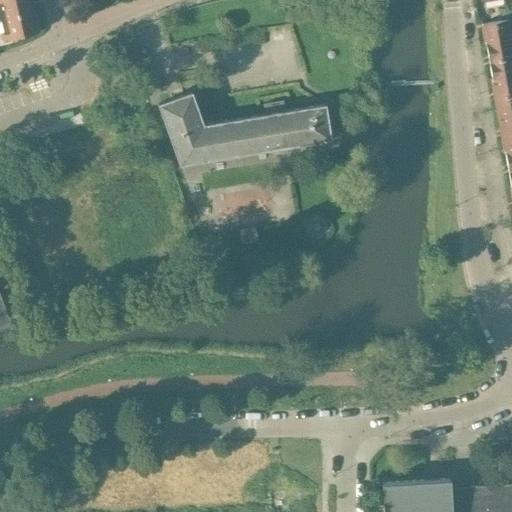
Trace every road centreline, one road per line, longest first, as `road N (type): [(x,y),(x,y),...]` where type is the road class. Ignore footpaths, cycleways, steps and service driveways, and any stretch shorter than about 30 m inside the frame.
road 1 (residential): [(0,475),(63,449),(152,431),(343,424)]
road 2 (residential): [(491,314),(470,239),(449,0)]
road 3 (residential): [(343,424),(466,414),(511,398)]
